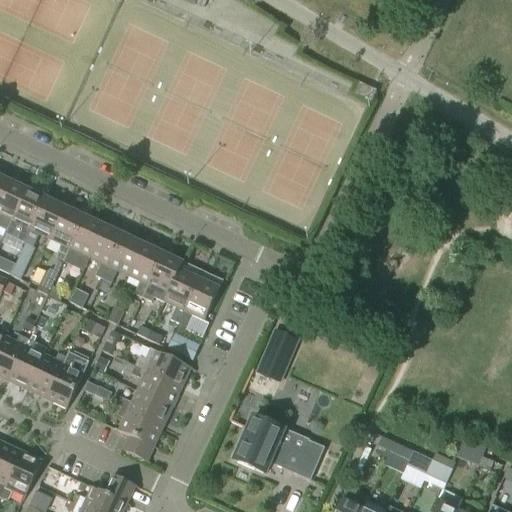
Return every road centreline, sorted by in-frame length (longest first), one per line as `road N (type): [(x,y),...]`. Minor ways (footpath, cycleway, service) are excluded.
road 1 (residential): [(173,493),(272,268),(0,136)]
road 2 (residential): [(511,144),(275,0)]
road 3 (residential): [(173,493),(58,436)]
